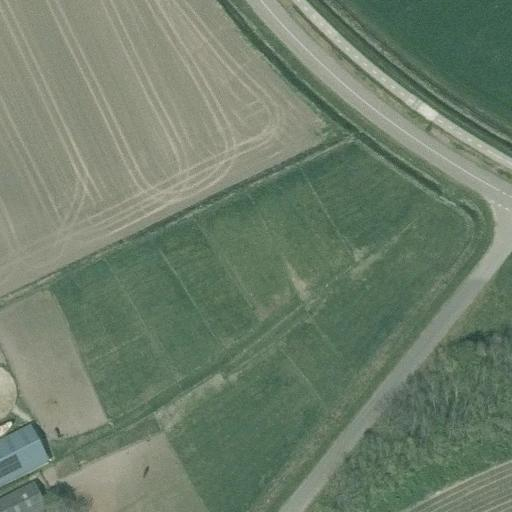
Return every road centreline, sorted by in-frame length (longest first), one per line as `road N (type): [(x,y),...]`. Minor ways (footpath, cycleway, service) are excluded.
road 1 (unclassified): [(294,511),(511,235)]
road 2 (tertiary): [(511,204),(417,146),(334,80),(260,0)]
